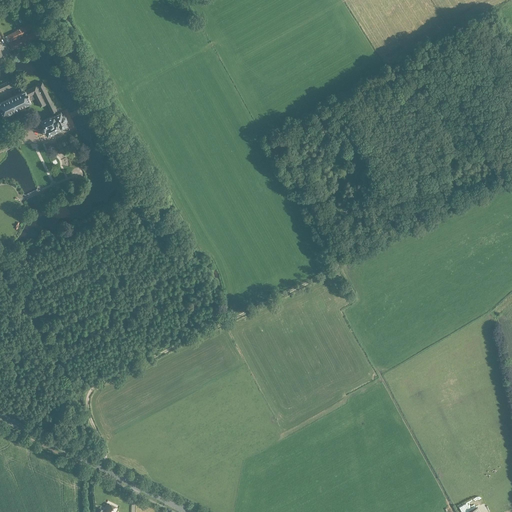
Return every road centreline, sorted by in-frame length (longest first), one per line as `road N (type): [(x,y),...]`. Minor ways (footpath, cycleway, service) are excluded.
road 1 (track): [(231,319),(334,270),(360,207),(488,134)]
road 2 (track): [(339,266),(359,300),(343,311),(381,378),(276,436)]
road 3 (track): [(104,462),(88,392),(231,319)]
road 4 (track): [(337,250),(511,165)]
road 5 (track): [(98,100),(178,245)]
road 6 (secondary): [(137,485),(0,415)]
road 7 (track): [(381,378),(454,511)]
road 8 (track): [(336,256),(263,126)]
road 9 (track): [(488,134),(498,84),(455,21)]
